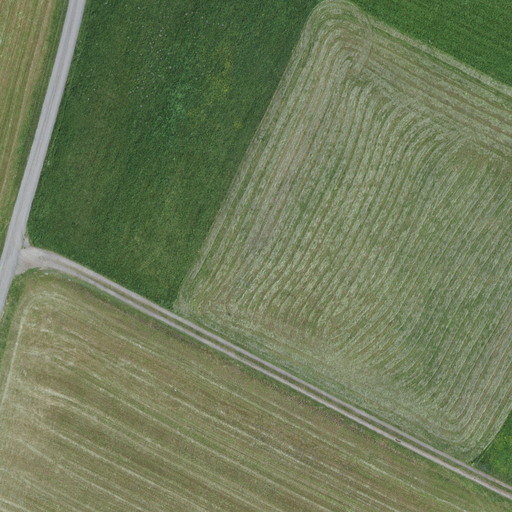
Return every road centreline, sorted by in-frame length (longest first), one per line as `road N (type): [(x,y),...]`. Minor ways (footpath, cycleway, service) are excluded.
road 1 (track): [(17,251),(58,252),(511,486)]
road 2 (track): [(77,0),(0,318)]
